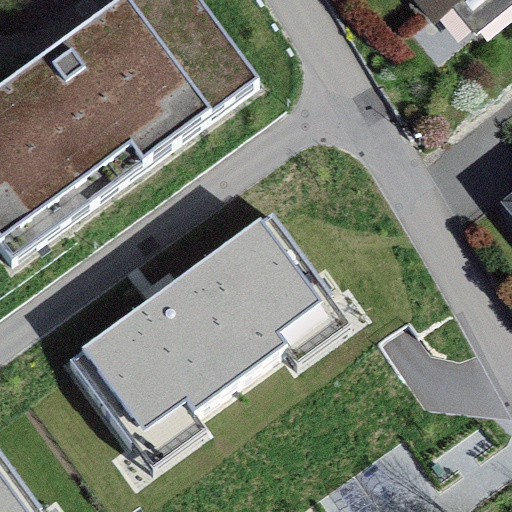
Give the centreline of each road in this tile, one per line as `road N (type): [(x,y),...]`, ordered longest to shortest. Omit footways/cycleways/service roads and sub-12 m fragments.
road 1 (residential): [(0,333),(343,81)]
road 2 (residential): [(511,375),(343,81)]
